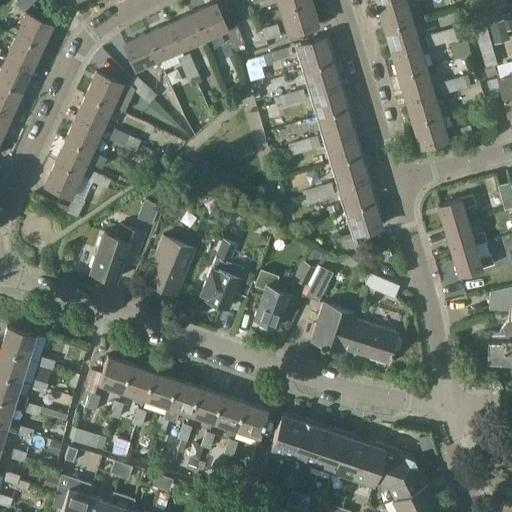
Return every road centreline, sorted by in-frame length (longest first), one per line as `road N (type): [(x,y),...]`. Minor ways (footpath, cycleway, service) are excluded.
road 1 (residential): [(445,405),(363,393),(0,272)]
road 2 (residential): [(149,0),(80,42),(0,223)]
road 3 (residential): [(445,405),(432,317),(396,183)]
road 4 (residential): [(336,0),(396,183)]
road 5 (residential): [(396,183),(511,152)]
